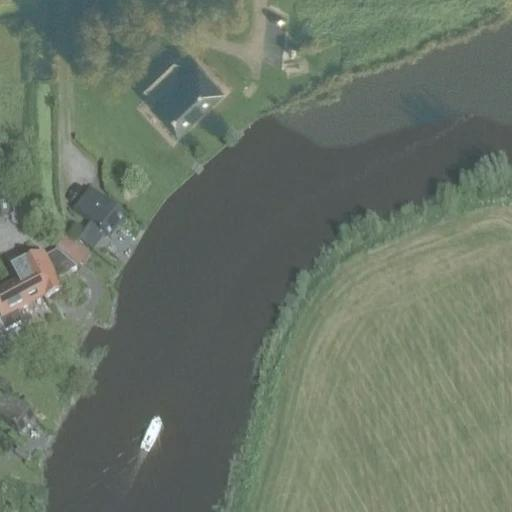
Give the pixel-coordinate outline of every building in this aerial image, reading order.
[(170,75),(181,65),(166,49),(136,78),(151,94),(170,75)] [(177,83),(170,75),(151,94),(180,124),(189,116),(192,119),(221,91),(196,65),(177,83)] [(78,240),(93,252),(104,238),(109,242),(125,221),(89,191),(72,212),(90,226),(78,240)] [(71,234),(57,246),(77,268),(91,255),(71,234)] [(56,252),(44,258),(42,255),(11,271),(17,282),(0,291),(0,319),(0,320),(0,326),(4,334),(20,325),(18,312),(30,306),(28,302),(41,295),(43,299),(61,290),(56,281),(77,270),(56,252)] [(34,420),(5,394),(0,399),(0,420),(20,437),(34,420)]
